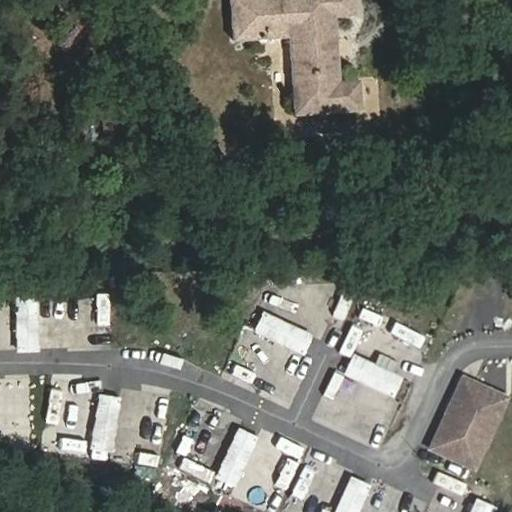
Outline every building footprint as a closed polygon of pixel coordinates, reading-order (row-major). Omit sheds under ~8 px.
[(295,114),(362,112),(361,82),(338,83),(334,16),(354,14),(352,0),(231,0),(234,40),(290,36),(295,114)] [(35,299),(15,300),(17,349),(37,348),(35,299)] [(310,335),(264,314),(256,332),(302,353),(310,335)] [(411,356),(421,327),(395,317),(384,346),(411,356)] [(274,349),(269,360),(288,369),(293,358),(274,349)] [(400,376),(355,356),(347,374),(392,394),(400,376)] [(467,372),(432,447),(476,467),(510,392),(467,372)] [(28,421),(28,390),(16,390),(16,421),(28,421)] [(99,398),(91,447),(111,451),(118,401),(99,398)] [(153,421),(156,402),(142,399),(138,418),(153,421)] [(238,430),(217,476),(235,484),(256,439),(238,430)] [(210,475),(216,460),(187,449),(181,463),(210,475)] [(353,476),(336,511),(358,511),(371,484),(353,476)] [(320,511),(322,509),(295,497),(287,511),(320,511)] [(478,500),(472,511),(494,511),(496,509),(478,500)]
